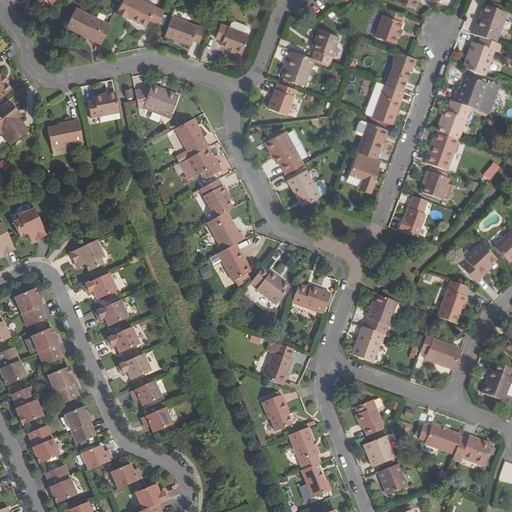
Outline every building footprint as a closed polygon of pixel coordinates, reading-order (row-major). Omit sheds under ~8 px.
[(132,19),(131,21),(147,28),(150,21),(159,25),(159,24),(164,11),(140,0),(122,0),(115,16),(125,20),(126,19),(127,17),(132,19)] [(397,0),(397,2),(415,9),(418,1),(418,0),(397,0)] [(487,1),(485,5),(504,12),(506,8),(487,1)] [(495,43),(496,39),(506,13),(484,4),(481,12),(484,14),(479,27),(475,26),(472,35),(480,37),(495,43)] [(66,27),(101,44),(110,26),(107,25),(75,9),(66,27)] [(395,43),(398,36),(397,36),(399,29),(400,29),(403,23),(401,22),(404,15),(387,9),(385,16),(383,15),(375,36),(395,43)] [(168,12),(164,11),(159,24),(163,26),(168,12)] [(481,12),(475,26),(479,27),(484,14),(481,12)] [(110,17),(107,25),(110,26),(115,16),(112,14),(110,17)] [(164,35),(176,39),(181,41),(190,44),(192,39),(199,41),(203,28),(171,16),(164,35)] [(231,24),(230,28),(249,35),(251,30),(249,26),(235,21),(231,24)] [(249,35),(230,28),(220,24),(215,39),(222,41),(220,46),(228,49),(235,51),(242,54),(249,35)] [(318,28),(313,43),(317,44),(315,50),(311,58),(314,59),(328,64),(338,36),(318,28)] [(466,70),(484,76),(493,50),(498,52),(500,45),(500,44),(495,43),(480,37),(477,44),(471,42),(461,68),(466,70)] [(312,66),(314,59),(311,58),(292,51),(289,59),(292,60),(289,70),(285,68),(282,78),(305,86),(307,81),(312,66)] [(394,63),(385,85),(402,91),(409,71),(411,67),(413,67),(416,59),(411,57),(396,52),(391,63),(394,63)] [(484,76),(466,70),(464,76),(464,75),(460,83),(463,85),(461,90),(458,89),(457,88),(452,101),(467,107),(468,105),(478,109),(488,82),(486,81),(487,77),(484,76)] [(0,76),(1,76),(0,74),(0,99),(12,89),(6,83),(5,84),(0,76)] [(0,76),(5,84),(6,83),(8,81),(3,74),(1,76),(0,76)] [(376,82),(364,115),(372,118),(384,85),(376,82)] [(294,96),(296,90),(278,83),(269,109),(287,116),(294,96)] [(152,85),(151,89),(164,94),(165,90),(152,85)] [(384,85),(372,118),(391,125),(403,92),(402,91),(385,85),(384,85)] [(135,90),(137,100),(139,107),(144,107),(170,118),(178,99),(164,94),(151,89),(135,90)] [(106,99),(104,94),(93,97),(93,101),(87,102),(91,119),(118,113),(115,96),(106,99)] [(27,132),(17,119),(16,120),(12,114),(16,111),(8,101),(0,107),(0,132),(11,145),(27,132)] [(455,140),(458,141),(465,123),(468,115),(470,108),(467,107),(452,101),(451,101),(447,111),(444,111),(441,118),(440,122),(436,133),(455,140)] [(16,120),(17,119),(20,117),(16,111),(12,114),(16,120)] [(118,113),(99,117),(101,123),(120,119),(118,113)] [(468,115),(465,123),(471,126),(475,117),(468,115)] [(389,125),(371,118),(369,121),(388,128),(389,125)] [(208,148),(193,120),(175,129),(185,148),(190,158),(206,149),(208,148)] [(78,121),(63,124),(64,126),(58,127),(48,129),(51,149),(83,142),(78,121)] [(363,136),(368,124),(362,122),(359,123),(356,131),(357,134),(363,136)] [(363,136),(357,152),(364,154),(377,159),(387,130),(368,123),(368,124),(363,136)] [(264,142),(273,157),(277,155),(280,161),(287,173),(303,164),(302,161),(285,132),(285,131),(264,142)] [(436,133),(425,164),(444,170),(445,166),(455,140),(436,133)] [(206,149),(190,158),(188,159),(197,175),(201,173),(205,179),(221,170),(217,163),(215,164),(211,157),(206,149)] [(361,162),(364,154),(357,152),(354,160),(361,162)] [(378,167),(380,160),(377,159),(364,154),(361,162),(354,160),(349,174),(363,179),(360,186),(360,187),(371,192),(380,168),(378,167)] [(321,196),(320,195),(313,183),(306,170),(305,170),(299,174),(287,180),(299,200),(301,199),(305,205),(321,196)] [(426,178),(424,184),(421,192),(441,199),(449,178),(427,170),(424,177),(426,178)] [(346,181),(360,186),(363,179),(349,174),(346,181)] [(313,183),(320,195),(326,192),(326,189),(322,181),(319,180),(313,183)] [(466,187),(475,192),(479,185),(470,180),(466,187)] [(203,196),(215,218),(226,212),(232,209),(227,201),(224,195),(227,193),(222,185),(203,196)] [(413,196),(405,220),(404,222),(402,221),(398,231),(417,238),(426,215),(423,214),(428,202),(413,196)] [(32,239),(45,234),(32,207),(15,214),(18,219),(10,223),(17,236),(24,233),(25,235),(29,233),(32,239)] [(207,223),(222,251),(237,244),(245,239),(241,233),(238,234),(226,212),(215,218),(209,221),(207,223)] [(13,248),(0,222),(0,221),(0,251),(1,254),(13,248)] [(508,264),(511,260),(511,231),(508,235),(494,248),(508,264)] [(102,258),(94,241),(67,253),(73,266),(80,263),(82,267),(84,266),(88,273),(101,267),(99,260),(102,258)] [(476,282),(488,271),(486,269),(490,265),(496,259),(481,243),(465,259),(468,262),(462,267),(476,282)] [(222,251),(218,253),(233,280),(251,270),(237,244),(222,251)] [(208,265),(198,269),(203,279),(212,275),(208,265)] [(268,274),(261,269),(251,282),(258,287),(256,289),(276,305),(290,286),(282,280),(281,283),(276,280),(278,277),(270,271),(268,274)] [(90,290),(92,294),(95,301),(114,291),(106,274),(82,285),(85,292),(90,290)] [(449,280),(435,316),(457,324),(462,309),(461,309),(462,306),(463,306),(466,297),(465,296),(468,287),(449,280)] [(298,285),(292,303),(314,311),(323,315),(331,295),(310,287),(309,289),(306,288),(298,285)] [(12,296),(19,313),(25,326),(44,318),(39,305),(40,304),(38,300),(36,295),(33,287),(12,296)] [(389,327),(398,302),(392,300),(378,295),(375,302),(373,307),(371,307),(366,319),(368,320),(365,328),(382,335),(386,336),(389,327)] [(102,317),(104,320),(107,327),(126,318),(118,300),(93,312),(96,319),(102,317)] [(0,343),(9,339),(1,321),(0,317),(0,343)] [(28,335),(35,352),(41,366),(61,358),(55,345),(56,344),(55,340),(53,335),(49,326),(28,335)] [(131,327),(105,339),(108,346),(113,343),(115,347),(118,354),(139,345),(131,327)] [(372,363),(382,335),(365,328),(363,328),(352,356),(372,363)] [(454,370),(461,350),(425,336),(421,349),(420,352),(428,355),(426,360),(454,370)] [(289,359),(293,349),(279,344),(275,354),(273,353),(271,358),(263,378),(282,385),(285,376),(287,372),(292,360),(289,359)] [(0,376),(4,386),(25,376),(18,360),(12,347),(0,351),(0,376)] [(124,370),(126,374),(129,381),(149,371),(141,354),(116,365),(119,372),(124,370)] [(491,372),(487,382),(489,383),(488,387),(485,386),(482,395),(503,403),(511,379),(509,379),(511,371),(511,369),(498,364),(495,373),(491,372)] [(71,382),(70,381),(68,375),(69,374),(66,366),(45,375),(52,391),(58,405),(77,397),(71,383),(71,382)] [(137,399),(139,403),(141,408),(160,400),(151,381),(128,392),(133,401),(137,399)] [(15,407),(16,410),(18,415),(17,416),(20,424),(41,416),(34,399),(28,386),(10,394),(16,407),(15,407)] [(291,424),(287,415),(285,410),(286,409),(280,394),(278,395),(277,391),(262,398),(263,401),(261,402),(268,419),(270,418),(275,430),(291,424)] [(352,416),(355,426),(358,425),(360,430),(362,438),(383,429),(371,400),(353,407),(356,415),(352,416)] [(88,419),(86,413),(82,405),(61,413),(68,431),(69,430),(75,444),(93,436),(88,424),(90,423),(88,419)] [(163,408),(139,418),(143,427),(147,425),(149,429),(151,435),(170,426),(163,408)] [(415,412),(406,408),(403,415),(412,419),(415,412)] [(31,447),(32,450),(34,455),(38,464),(58,456),(51,438),(45,425),(26,433),(32,447),(31,447)] [(424,445),(453,457),(460,439),(461,436),(445,431),(445,432),(440,430),(440,429),(431,425),(430,428),(424,425),(418,440),(425,443),(424,445)] [(313,443),(314,443),(308,427),(288,435),(302,469),(316,464),(320,462),(316,455),(319,454),(316,446),(314,447),(313,443)] [(371,460),(368,461),(372,468),(393,459),(384,437),(365,445),(371,460)] [(453,457),(452,461),(460,464),(461,460),(483,468),(491,446),(474,440),(472,444),(467,442),(460,439),(453,457)] [(83,451),(90,469),(114,459),(111,452),(105,454),(104,450),(101,444),(83,451)] [(362,446),(368,461),(371,460),(365,445),(362,446)] [(109,471),(116,489),(139,479),(136,471),(131,472),(130,469),(127,463),(109,471)] [(324,482),(316,464),(302,469),(300,470),(311,498),(327,491),(324,482)] [(407,488),(397,464),(377,473),(380,481),(383,480),(389,495),(407,488)] [(48,490),(50,495),(54,504),(75,495),(68,478),(62,465),(43,473),(48,485),(47,486),(48,490)] [(386,496),(389,495),(383,480),(380,481),(386,496)] [(141,510),(154,505),(166,500),(163,492),(158,494),(157,491),(154,484),(134,492),(141,510)] [(89,511),(86,502),(61,511),(89,511)]
